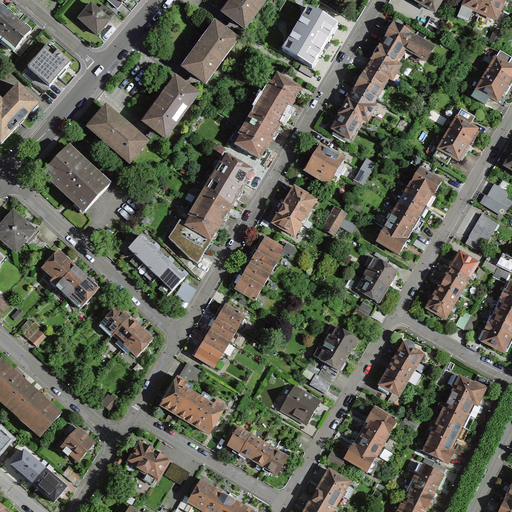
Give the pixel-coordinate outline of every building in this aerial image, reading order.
[(106,0),(116,8),(123,0),(106,0)] [(268,0),(230,0),(220,15),(244,33),(268,0)] [(444,0),(411,0),(436,14),(444,0)] [(506,0),(464,0),(461,7),(497,22),(506,0)] [(0,3),(0,40),(13,52),(31,31),(0,3)] [(90,3),(76,19),(96,38),(111,21),(109,20),(114,15),(102,5),(98,10),(90,3)] [(342,21),(316,5),(286,55),(312,71),(342,21)] [(238,40),(213,22),(179,70),(204,87),(238,40)] [(436,47),(393,23),(341,113),(363,125),(364,123),(368,125),(378,107),(375,106),(390,81),(393,83),(403,66),(400,63),(406,52),(426,63),(436,47)] [(48,43),(25,69),(48,89),(71,63),(48,43)] [(511,81),(511,66),(496,57),(476,91),(498,104),(511,81)] [(302,90),(275,74),(232,145),(259,161),(302,90)] [(199,95),(174,77),(139,125),(164,143),(199,95)] [(0,145),(38,106),(16,85),(0,101),(0,145)] [(148,144),(104,106),(83,129),(128,167),(148,144)] [(365,127),(337,112),(326,132),(354,148),(365,127)] [(479,130),(456,117),(436,150),(459,164),(479,130)] [(65,146),(39,174),(83,216),(110,188),(65,146)] [(344,161),(319,146),(303,172),(329,187),(344,161)] [(511,151),(503,168),(511,173),(511,151)] [(253,171),(225,155),(182,227),(210,244),(253,171)] [(443,182),(420,168),(376,243),(399,257),(443,182)] [(318,201),(293,186),(270,226),(295,240),(318,201)] [(348,215),(334,207),(321,230),(334,237),(348,215)] [(36,231),(12,210),(0,223),(0,241),(15,255),(36,231)] [(500,225),(482,215),(465,244),(483,254),(500,225)] [(185,279),(141,236),(127,251),(170,294),(185,279)] [(286,250),(265,237),(234,290),(255,303),(286,250)] [(97,290),(57,251),(39,269),(80,308),(97,290)] [(459,252),(449,268),(471,280),(480,264),(459,252)] [(398,273),(373,259),(355,292),(379,306),(398,273)] [(449,268),(434,294),(455,307),(471,280),(449,268)] [(511,339),(511,282),(480,343),(504,355),(511,339)] [(0,317),(11,304),(0,294),(0,317)] [(455,307),(434,294),(424,310),(446,323),(455,307)] [(153,338),(117,305),(100,324),(136,357),(153,338)] [(246,318),(224,305),(193,357),(214,370),(246,318)] [(40,327),(31,318),(19,329),(29,339),(40,327)] [(359,341),(336,328),(317,360),(340,374),(359,341)] [(425,356),(403,343),(377,387),(399,400),(425,356)] [(62,412),(0,358),(0,357),(0,401),(40,437),(62,412)] [(487,391),(460,377),(421,453),(449,467),(487,391)] [(223,413),(173,383),(158,408),(208,438),(223,413)] [(321,401),(295,386),(280,411),(306,427),(321,401)] [(108,394),(100,403),(109,411),(119,400),(112,394),(110,396),(108,394)] [(398,423),(375,409),(344,462),(367,475),(398,423)] [(96,442),(78,426),(60,446),(78,462),(96,442)] [(289,458),(237,428),(226,447),(278,478),(289,458)] [(170,461),(138,443),(125,465),(157,483),(170,461)] [(65,490),(22,452),(9,468),(52,505),(65,490)] [(427,511),(445,477),(420,465),(397,511),(427,511)] [(333,511),(352,481),(328,467),(301,511),(333,511)] [(256,511),(257,511),(201,478),(187,502),(204,511),(256,511)] [(499,511),(511,511),(511,504),(505,501),(499,511)]
